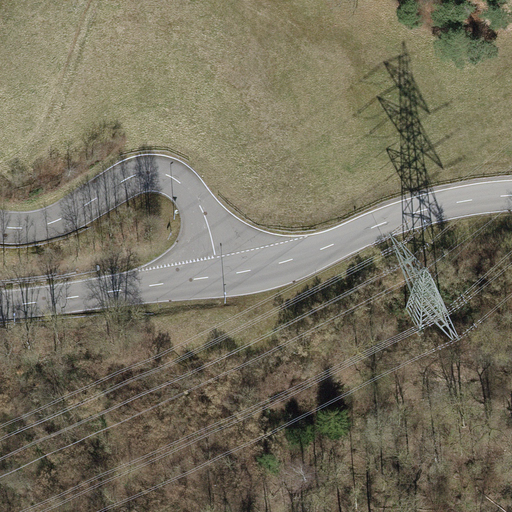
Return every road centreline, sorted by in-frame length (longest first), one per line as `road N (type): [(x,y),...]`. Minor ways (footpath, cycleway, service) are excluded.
road 1 (unclassified): [(511,194),(430,208),(291,259),(219,275)]
road 2 (unclassified): [(0,227),(48,223),(130,177),(158,172),(199,205),(219,275)]
road 3 (unclassified): [(219,275),(0,306)]
